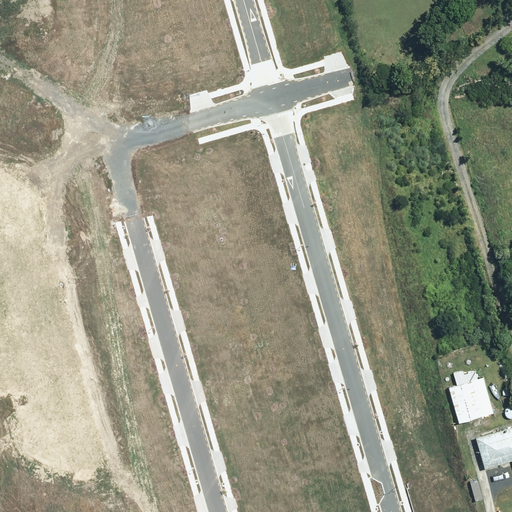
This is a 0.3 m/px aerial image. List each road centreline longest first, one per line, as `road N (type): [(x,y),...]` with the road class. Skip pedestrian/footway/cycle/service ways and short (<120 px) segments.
road 1 (residential): [(399,511),(272,99)]
road 2 (residential): [(218,511),(110,145)]
road 3 (residential): [(110,145),(272,99)]
road 4 (residential): [(110,145),(71,0)]
